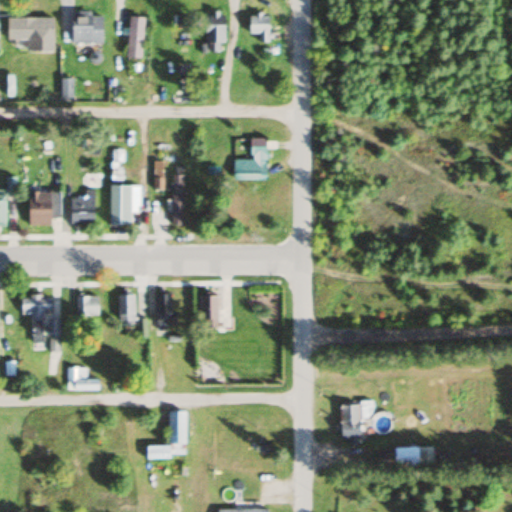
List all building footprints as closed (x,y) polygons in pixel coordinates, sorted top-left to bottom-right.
[(90,11),(71,11),(71,42),(101,42),(101,14),(90,14),(90,11)] [(203,43),(223,43),(223,11),(203,11),(203,43)] [(248,34),(258,34),(258,42),(267,42),(267,13),(248,13),(248,34)] [(141,57),(141,15),(127,15),(127,56),(141,57)] [(52,17),(6,17),(6,39),(25,39),(25,51),(52,51),(52,17)] [(265,179),(265,138),(250,138),(250,159),(232,159),(232,179),(265,179)] [(171,225),(181,225),(181,174),(171,174),(171,225)] [(108,224),(129,224),(129,209),(137,209),(137,185),(109,185),(108,224)] [(69,225),(92,225),(92,189),(83,189),(83,198),(69,198),(69,225)] [(28,225),(50,225),(50,216),(58,216),(58,190),(28,190),(28,225)] [(116,323),(133,323),(133,293),(116,293),(116,323)] [(171,324),(171,293),(155,293),(155,324),(171,324)] [(58,317),(43,318),(42,312),(50,312),(49,294),(20,295),(20,313),(29,313),(30,342),(46,341),(46,351),(59,351),(58,317)] [(217,294),(199,294),(199,327),(217,327),(217,294)] [(74,316),(96,316),(96,295),(74,295),(74,316)] [(65,390),(96,390),(96,378),(85,378),(85,367),(65,367),(65,390)] [(339,404),(339,439),(358,439),(358,404),(339,404)] [(167,411),(167,454),(184,454),(184,411),(167,411)] [(39,511),(39,482),(30,482),(29,511),(39,511)]
